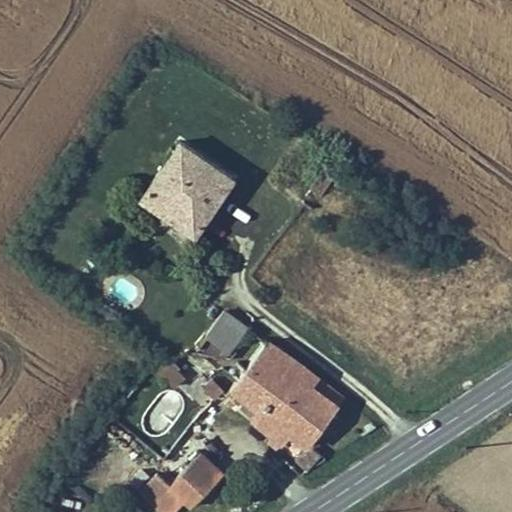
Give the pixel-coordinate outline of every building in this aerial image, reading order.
[(238,163),(177,126),(135,194),(196,231),(238,163)] [(254,322),(224,298),(195,344),(234,354),(254,322)] [(347,391),(271,329),(223,389),(299,450),(347,391)] [(171,357),(157,367),(170,385),(184,375),(171,357)] [(224,461),(196,437),(145,487),(176,505),(224,461)] [(310,444),(295,455),(304,467),(320,455),(310,444)]
